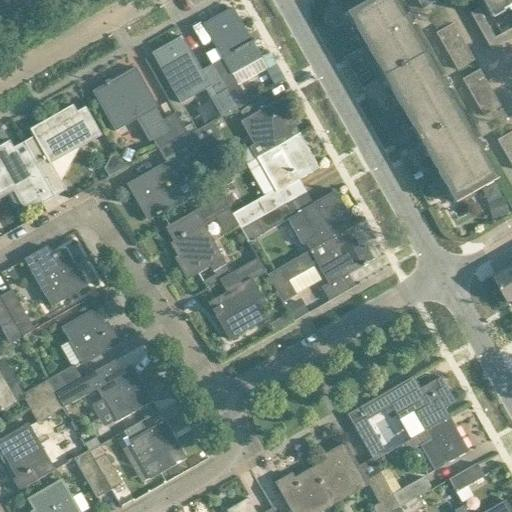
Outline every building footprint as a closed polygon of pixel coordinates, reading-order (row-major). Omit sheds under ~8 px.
[(407,16),(397,0),(370,0),(348,13),(384,77),(427,52),(412,26),(414,24),(409,15),(407,16)] [(418,0),(423,9),(439,0),(418,0)] [(511,0),(481,0),(492,18),(511,6),(511,0)] [(223,59),(213,64),(238,108),(247,102),(232,75),(260,58),(262,58),(261,57),(253,43),(257,41),(256,39),(247,44),(244,38),(249,35),(233,8),(203,25),(223,59)] [(479,9),(478,9),(471,14),(492,50),(511,39),(511,28),(495,38),(479,9)] [(475,60),(454,23),(437,33),(437,34),(439,33),(455,61),(453,62),(458,70),(475,60)] [(182,37),(153,53),(163,71),(181,104),(206,90),(222,117),(238,108),(213,64),(203,70),(202,71),(182,37)] [(463,115),(461,112),(448,89),(450,88),(445,78),(443,79),(427,52),(384,77),(420,140),(463,115)] [(262,58),(260,58),(265,67),(267,69),(276,64),(269,53),(261,57),(262,58)] [(94,91),(93,92),(103,109),(114,128),(139,114),(153,139),(158,149),(187,132),(176,114),(163,122),(156,109),(158,108),(145,85),(136,68),(135,68),(136,70),(118,81),(118,80),(117,81),(119,84),(113,87),(109,80),(105,82),(106,85),(94,92),(94,91)] [(484,117),(501,107),(480,70),(463,79),(464,80),(465,79),(481,108),(479,108),(484,117)] [(265,108),(247,118),(261,141),(250,147),(257,158),(258,158),(291,139),(291,138),(286,130),(297,124),(282,99),(265,108)] [(39,170),(41,173),(41,172),(55,197),(66,190),(52,164),(102,136),(86,108),(78,112),(74,106),(52,118),(53,120),(33,131),(32,129),(31,130),(34,137),(24,143),(40,170),(39,170)] [(463,115),(420,140),(456,203),(499,179),(484,152),(486,151),(480,141),(478,142),(463,115)] [(196,149),(221,135),(213,122),(189,136),(196,149)] [(193,143),(187,132),(158,149),(165,160),(174,155),(193,143)] [(511,132),(498,140),(498,141),(500,140),(511,161),(511,132)] [(264,196),(233,214),(239,225),(241,228),(287,203),(280,191),(298,180),(301,178),(319,168),(304,142),(301,144),(297,135),(291,138),(291,139),(258,158),(263,167),(276,189),(264,196)] [(41,173),(39,170),(29,175),(10,142),(0,147),(0,193),(28,177),(43,204),(55,197),(41,172),(41,173)] [(196,193),(187,179),(175,157),(166,163),(128,185),(137,201),(139,200),(150,219),(157,215),(157,216),(162,213),(161,212),(183,200),(196,193)] [(211,175),(215,182),(228,175),(224,168),(211,175)] [(232,182),(228,175),(215,182),(220,190),(232,182)] [(265,233),(288,220),(303,245),(306,243),(311,250),(322,245),(345,232),(340,223),(350,217),(336,191),(302,210),(301,210),(302,212),(295,217),(287,203),(241,228),(250,243),(265,233)] [(222,195),(166,227),(174,242),(171,244),(178,257),(182,263),(179,265),(188,280),(199,274),(211,267),(215,275),(203,282),(206,288),(221,280),(234,273),(225,258),(224,259),(205,227),(218,219),(232,211),(230,209),(222,195)] [(345,232),(322,245),(311,250),(268,274),(284,302),(296,295),(289,281),(314,267),(312,264),(316,262),(329,285),(323,289),(330,301),(351,289),(344,277),(364,266),(364,267),(368,265),(368,264),(374,260),(367,246),(361,249),(355,237),(350,240),(345,232)] [(25,260),(52,306),(87,287),(79,273),(78,273),(65,251),(56,256),(56,255),(53,256),(47,247),(25,260)] [(228,293),(209,304),(213,310),(216,317),(217,317),(230,340),(266,319),(256,302),(262,298),(252,280),(267,272),(259,259),(234,273),(221,280),(228,293)] [(511,300),(511,266),(492,278),(507,304),(511,300)] [(12,291),(1,297),(23,335),(34,329),(12,291)] [(24,337),(23,335),(1,297),(0,297),(0,323),(12,344),(24,337)] [(299,300),(287,307),(295,321),(306,314),(299,300)] [(108,330),(104,324),(95,309),(63,328),(84,364),(120,344),(111,329),(108,330)] [(0,363),(0,412),(17,403),(16,402),(24,398),(30,408),(56,393),(48,379),(23,393),(5,361),(0,363)] [(82,378),(74,364),(48,379),(56,393),(82,378)] [(82,378),(56,393),(64,407),(98,388),(117,422),(153,402),(144,385),(141,387),(137,380),(140,378),(132,365),(113,376),(107,365),(82,379),(82,378)] [(378,397),(360,407),(367,421),(368,420),(383,412),(393,406),(395,411),(400,419),(415,411),(417,415),(426,431),(450,417),(445,409),(456,403),(441,377),(421,389),(414,377),(378,397)] [(38,422),(64,407),(56,393),(30,408),(38,422)] [(470,451),(450,417),(426,431),(416,437),(421,446),(436,471),(452,461),(470,451)] [(124,432),(151,479),(177,464),(177,465),(181,463),(180,462),(186,459),(165,422),(147,432),(141,422),(124,432)] [(19,491),(56,471),(29,423),(0,440),(0,457),(1,459),(4,457),(16,478),(13,480),(19,491)] [(326,461),(314,468),(330,496),(333,500),(367,481),(370,486),(380,504),(373,508),(375,511),(391,511),(400,507),(393,495),(381,472),(374,461),(373,459),(359,467),(356,461),(346,443),(330,453),(332,457),(326,461)] [(101,445),(90,451),(111,489),(122,483),(101,445)] [(90,451),(76,459),(97,497),(111,489),(90,451)] [(457,492),(484,476),(477,463),(450,479),(457,492)] [(292,474),(276,483),(292,511),(290,511),(311,511),(333,500),(330,496),(314,468),(295,479),(292,474)] [(419,496),(431,490),(424,477),(393,495),(400,507),(419,496)] [(80,511),(62,481),(46,490),(29,500),(36,511),(80,511)] [(419,496),(400,507),(403,511),(418,511),(417,510),(424,506),(419,496)] [(274,511),(273,509),(266,511),(255,511),(249,499),(233,508),(234,511),(274,511)] [(487,511),(511,511),(511,510),(506,501),(489,511),(487,511)]
